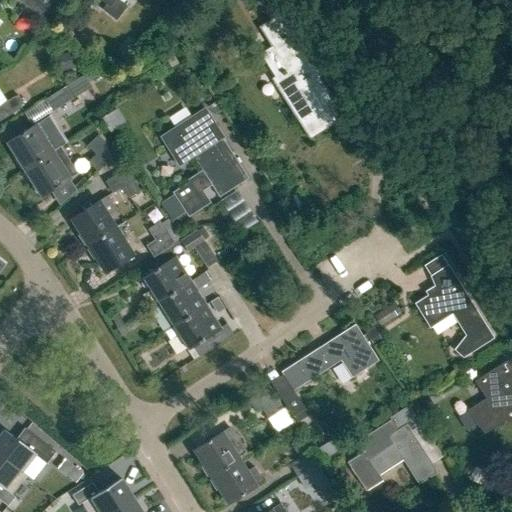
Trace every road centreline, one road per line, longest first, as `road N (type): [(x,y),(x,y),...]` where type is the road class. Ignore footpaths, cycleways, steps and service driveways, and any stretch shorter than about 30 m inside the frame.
road 1 (residential): [(48,280),(144,426)]
road 2 (residential): [(263,350),(389,267)]
road 3 (residential): [(144,426),(263,350)]
